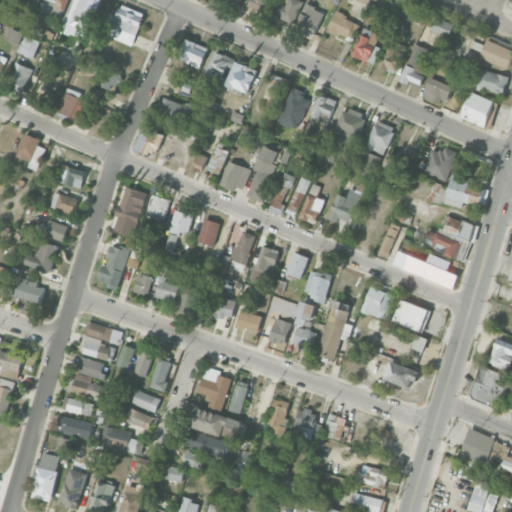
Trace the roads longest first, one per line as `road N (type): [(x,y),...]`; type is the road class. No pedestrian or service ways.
road 1 (residential): [(182,7),(113,172),(11,511)]
road 2 (residential): [(470,311),(0,106)]
road 3 (residential): [(435,428),(73,297)]
road 4 (residential): [(511,156),(166,0)]
road 5 (secondary): [(511,164),(410,511)]
